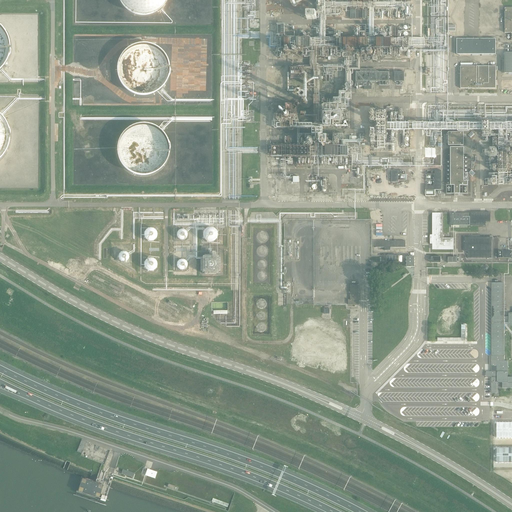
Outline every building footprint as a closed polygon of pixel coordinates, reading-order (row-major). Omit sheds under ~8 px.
[(129,12),(144,15),(159,10),(165,0),(118,0),(119,0),(129,12)] [(9,56),(10,46),(8,36),(3,28),(0,25),(0,69),(5,65),(9,56)] [(357,47),(357,38),(347,38),(347,35),(341,35),(341,30),(336,30),(336,47),(346,47),(346,43),(352,43),(352,47),(357,47)] [(377,38),(377,47),(389,47),(389,38),(387,38),(387,41),(384,41),(384,38),(377,38)] [(496,54),(496,40),(457,40),(457,54),(496,54)] [(169,75),(169,66),(167,58),(162,51),(156,46),(148,43),(139,43),(131,46),(124,51),(119,59),(117,67),(118,76),(121,84),(128,91),(136,95),(145,96),(153,94),(160,89),(166,83),(169,75)] [(496,67),(461,66),(461,88),(496,88),(496,67)] [(356,86),(356,89),(362,89),(362,87),(358,87),(358,86),(364,86),(364,90),(372,90),(372,82),(389,82),(389,72),(356,72),(356,86)] [(395,72),(394,82),(405,82),(404,72),(395,72)] [(324,103),(324,102),(324,101),(323,100),(323,99),(322,98),(321,97),(320,96),(319,96),(318,96),(316,96),(315,96),(314,97),(313,98),(312,99),(311,100),(311,102),(311,104),(312,106),(312,107),(313,108),(315,108),(316,109),(317,109),(318,109),(320,108),(322,107),(323,106),(323,105),(324,104),(324,103)] [(332,121),(340,120),(340,110),(333,110),(333,118),(328,118),(328,122),(323,122),(323,128),(332,128),(332,121)] [(387,110),(370,110),(370,122),(376,122),(376,129),(372,129),(372,136),(387,136),(387,110)] [(9,145),(10,135),(8,125),(3,116),(0,113),(0,158),(5,154),(9,145)] [(169,155),(169,147),(167,138),(162,131),(155,126),(147,123),(139,123),(131,126),(124,131),(119,139),(116,148),(117,157),(121,165),(128,171),(136,175),(145,176),(153,174),(160,169),(166,163),(169,155)] [(479,124),(462,123),(462,126),(465,126),(464,131),(467,131),(467,129),(469,129),(469,128),(478,129),(479,124)] [(503,123),(491,123),(491,126),(496,126),(496,128),(498,128),(498,131),(500,131),(501,126),(503,126),(503,123)] [(448,132),(448,145),(464,145),(464,132),(448,132)] [(309,156),(309,146),(269,146),(269,157),(296,157),(296,153),(298,153),(298,148),(302,148),(302,151),(302,156),(309,156)] [(464,147),(450,147),(450,160),(450,164),(450,168),(450,185),(454,186),(454,194),(460,194),(460,186),(468,186),(468,181),(464,181),(464,180),(464,173),(464,168),(464,164),(464,160),(464,156),(464,147)] [(399,170),(399,180),(407,180),(407,174),(406,173),(406,170),(399,170)] [(441,171),(435,170),(435,186),(426,186),(426,197),(434,196),(434,190),(441,190),(441,171)] [(426,185),(434,185),(434,171),(429,171),(429,173),(426,173),(426,185)] [(470,213),(451,213),(451,226),(451,228),(467,228),(467,226),(486,226),(486,222),(490,222),(490,212),(470,212),(470,213)] [(443,238),(443,213),(432,213),(432,235),(430,235),(430,244),(432,244),(432,250),(453,250),(454,238),(443,238)] [(358,222),(358,224),(316,224),(316,244),(358,244),(358,249),(365,249),(365,222),(358,222)] [(218,234),(218,233),(218,231),(217,229),(216,228),(214,227),(213,227),(211,226),(210,226),(208,226),(207,227),(205,228),(204,229),(204,230),(203,231),(202,233),(202,234),(203,235),(203,237),(204,239),(205,240),(206,241),(208,241),(209,242),(211,242),(212,242),(214,241),(215,240),(216,240),(217,239),(218,237),(218,236),(218,234)] [(157,234),(157,233),(156,232),(156,231),(155,230),(154,229),(153,228),(152,228),(151,228),(149,228),(148,228),(147,228),(146,229),(145,230),(144,231),(144,233),(144,234),(144,235),(144,236),(145,238),(146,239),(147,240),(149,240),(150,241),(151,240),(152,240),(154,240),(155,239),(155,238),(156,237),(157,236),(157,234)] [(187,234),(187,233),(187,231),(186,230),(184,228),(183,228),(182,228),(181,228),(180,228),(178,229),(178,230),(176,231),(176,233),(176,234),(176,235),(176,236),(177,237),(178,238),(179,239),(181,239),(181,240),(184,239),(185,239),(186,238),(187,236),(187,235),(187,234)] [(492,237),(465,237),(465,252),(468,252),(468,259),(492,258),(492,237)] [(406,241),(376,241),(376,248),(384,248),(384,251),(391,251),(391,248),(406,248),(406,241)] [(130,256),(129,254),(129,253),(128,252),(126,250),(124,250),(123,250),(122,250),(120,251),(119,252),(119,253),(118,254),(118,255),(118,257),(119,258),(119,259),(120,260),(121,261),(124,261),(125,261),(126,261),(128,260),(129,258),(129,257),(130,256)] [(406,259),(404,259),(404,256),(387,256),(387,262),(404,262),(404,263),(406,263),(406,267),(414,267),(414,257),(406,257),(406,259)] [(157,264),(157,263),(157,261),(156,260),(154,259),(154,258),(151,257),(150,258),(149,258),(147,258),(146,259),(146,260),(145,261),(144,262),(144,264),(144,265),(144,266),(145,267),(146,269),(147,269),(148,270),(150,271),(151,271),(153,271),(154,270),(155,269),(156,268),(157,267),(157,266),(157,264)] [(218,265),(218,264),(218,263),(217,261),(216,260),(216,259),(214,258),(213,257),(211,257),(210,257),(207,257),(205,258),(204,259),(203,260),(203,261),(202,263),(202,265),(202,266),(203,267),(204,269),(205,270),(206,271),(207,272),(209,272),(210,272),(212,272),(213,272),(214,271),(216,270),(217,269),(217,267),(218,266),(218,265)] [(316,277),(364,277),(364,257),(319,257),(319,270),(316,270),(316,277)] [(188,265),(188,264),(188,263),(187,262),(187,261),(186,260),(184,259),(183,259),(182,259),(181,259),(180,259),(178,260),(177,262),(176,263),(176,264),(176,266),(177,267),(178,268),(179,270),(180,270),(181,270),(183,270),(184,270),(186,269),(187,268),(187,267),(187,266),(188,265)] [(504,361),(504,322),(504,320),(508,320),(509,326),(511,325),(511,312),(508,313),(508,317),(504,317),(504,283),(492,283),(491,372),(486,372),(486,377),(491,377),(491,393),(492,393),(497,393),(497,383),(502,383),(502,388),(511,387),(511,377),(508,377),(508,361),(504,361)] [(359,285),(350,285),(350,300),(348,300),(348,305),(359,305),(359,285)] [(81,453),(86,442),(81,440),(77,452),(81,453)] [(157,472),(147,469),(145,475),(155,478),(157,472)] [(134,473),(123,470),(121,474),(125,475),(125,474),(127,475),(127,476),(133,478),(134,473)] [(82,479),(78,491),(99,498),(103,485),(82,479)] [(212,502),(228,507),(229,504),(213,498),(212,502)]
